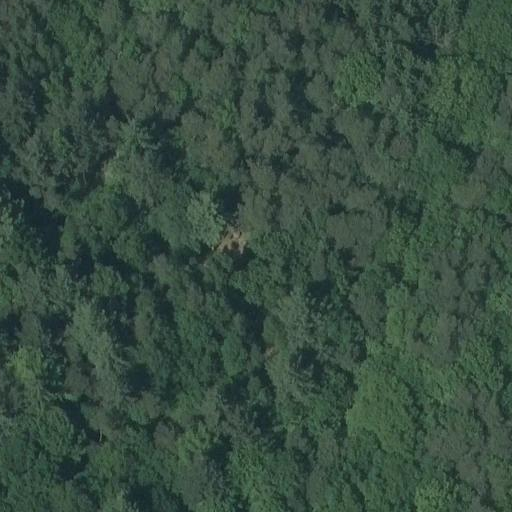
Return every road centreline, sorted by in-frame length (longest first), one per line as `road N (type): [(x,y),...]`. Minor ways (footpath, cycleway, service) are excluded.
road 1 (track): [(407,278),(260,264),(215,244),(127,140),(46,0)]
road 2 (track): [(425,222),(336,511)]
road 3 (track): [(425,222),(318,0)]
road 4 (track): [(498,0),(425,222)]
